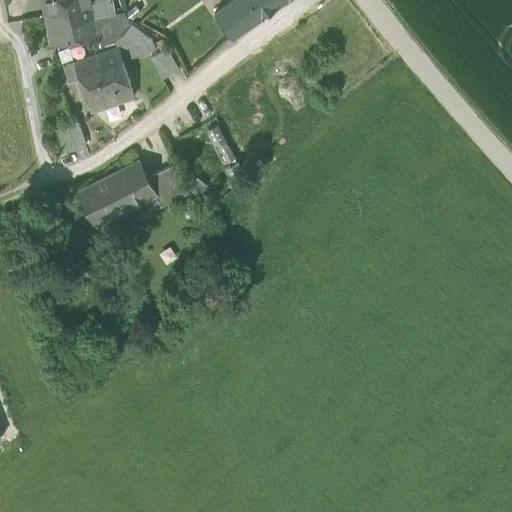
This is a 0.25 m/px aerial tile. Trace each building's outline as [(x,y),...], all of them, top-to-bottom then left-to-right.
[(43,0),(46,15),(59,13),(60,16),(71,14),(73,21),(96,16),(95,12),(93,3),(92,0),(43,0)] [(100,11),(100,12),(116,9),(113,0),(112,0),(93,3),(95,12),(100,11)] [(230,0),(214,11),(232,36),(284,0),(230,0)] [(123,11),(96,16),(99,33),(102,44),(115,41),(131,20),(123,11)] [(65,40),(99,33),(96,16),(73,21),(71,14),(60,16),(59,13),(46,15),(51,43),(64,39),(65,40)] [(117,43),(117,44),(122,60),(131,58),(149,52),(156,49),(151,38),(143,31),(132,23),(124,34),(125,36),(120,37),(116,41),(117,43)] [(134,96),(122,60),(117,44),(116,44),(117,46),(63,65),(69,82),(81,78),(92,111),(134,96)] [(180,65),(167,45),(149,57),(162,77),(180,65)] [(56,128),(64,150),(86,142),(78,120),(56,128)] [(206,129),(214,145),(226,139),(218,123),(206,129)] [(234,157),(226,139),(214,145),(223,163),(234,157)] [(84,189),(99,215),(139,197),(136,192),(152,182),(149,177),(145,171),(136,155),(120,164),(122,168),(84,189)] [(245,176),(238,161),(225,167),(233,182),(245,176)] [(122,168),(120,164),(76,188),(96,227),(158,194),(152,182),(136,192),(139,197),(99,215),(84,189),(122,168)] [(158,194),(163,204),(189,192),(176,164),(149,177),(152,182),(158,194)] [(209,185),(197,176),(188,187),(200,196),(209,185)] [(60,271),(66,283),(86,274),(81,262),(60,271)]
